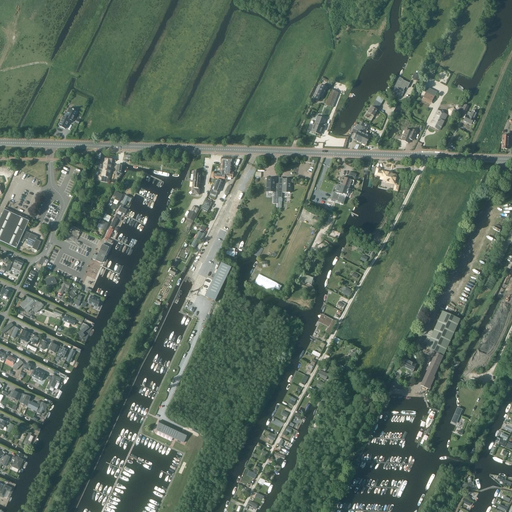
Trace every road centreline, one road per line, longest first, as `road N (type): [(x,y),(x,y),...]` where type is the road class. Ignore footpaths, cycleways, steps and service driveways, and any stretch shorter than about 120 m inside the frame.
road 1 (secondary): [(0,144),(511,159)]
road 2 (track): [(242,511),(426,156)]
